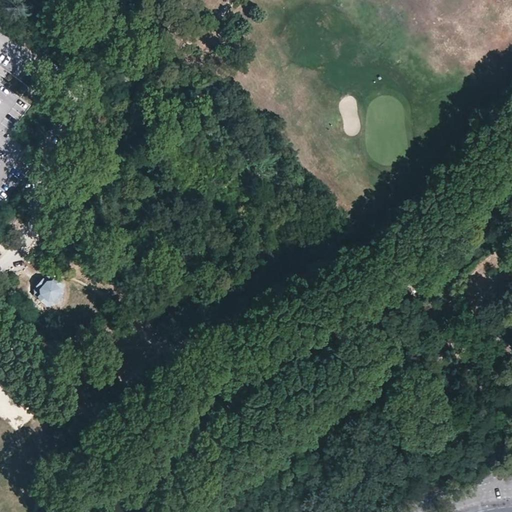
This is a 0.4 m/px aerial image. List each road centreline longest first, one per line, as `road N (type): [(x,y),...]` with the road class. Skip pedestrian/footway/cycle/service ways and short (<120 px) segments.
road 1 (residential): [(0,263),(105,124),(72,88),(0,39)]
road 2 (track): [(163,342),(25,238)]
